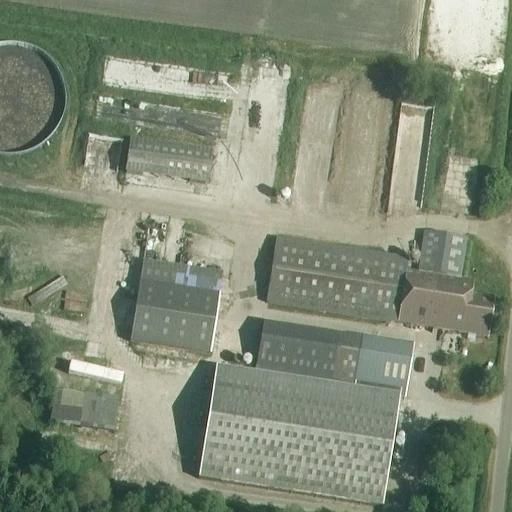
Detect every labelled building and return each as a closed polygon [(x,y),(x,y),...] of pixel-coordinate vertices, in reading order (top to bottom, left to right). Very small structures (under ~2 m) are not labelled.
[(0,155),(12,156),(27,153),(40,147),(52,137),(60,124),(64,109),(65,95),(62,81),(56,68),(46,57),(34,49),(20,44),(6,43),(0,44),(0,155)] [(357,134),(383,138),(388,98),(362,95),(357,134)] [(125,175),(206,188),(211,153),(130,141),(125,175)] [(418,276),(406,274),(406,271),(399,270),(401,261),(277,242),(267,304),(398,324),(487,339),(493,302),(472,298),(474,284),(460,282),(466,241),(424,235),(418,276)] [(130,345),(209,357),(221,276),(142,264),(130,345)] [(197,482),(382,511),(399,398),(404,399),(412,348),(261,325),(254,375),(215,369),(197,482)] [(49,426),(112,436),(117,403),(54,393),(49,426)]
